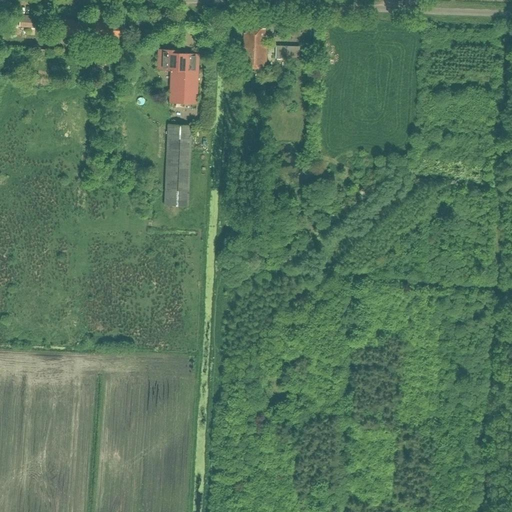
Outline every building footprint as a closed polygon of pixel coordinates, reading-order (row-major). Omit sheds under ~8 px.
[(19,16),(18,27),(35,28),(35,18),(19,16)] [(84,38),(85,23),(74,23),(74,20),(60,19),(59,37),(84,38)] [(84,38),(83,47),(96,48),(96,41),(102,42),(103,39),(118,40),(119,22),(95,21),(95,24),(85,23),(84,38)] [(247,28),(246,34),(244,34),(243,68),(266,69),(267,45),(265,45),(266,29),(247,28)] [(276,45),(276,47),(276,57),(300,58),(300,46),(276,45)] [(116,62),(126,62),(127,48),(117,47),(116,62)] [(170,70),(169,103),(197,104),(199,55),(180,54),(180,51),(162,50),(162,70),(170,70)] [(191,125),(167,124),(164,206),(187,207),(191,125)]
